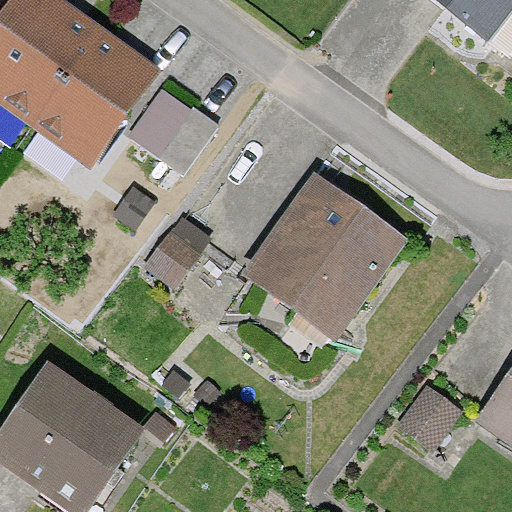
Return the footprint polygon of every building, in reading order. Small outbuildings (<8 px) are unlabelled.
[(20,0),(0,32),(0,107),(97,170),(166,63),(68,0),(20,0)] [(511,26),(511,0),(436,0),(500,44),(511,26)] [(163,75),(128,127),(187,167),(222,115),(163,75)] [(260,280),(354,338),(419,232),(325,175),(260,280)] [(148,255),(180,273),(197,244),(165,226),(148,255)] [(103,511),(158,427),(60,363),(0,455),(88,511),(103,511)] [(399,421),(431,447),(466,403),(434,378),(399,421)] [(511,397),(492,428),(511,440),(511,397)]
